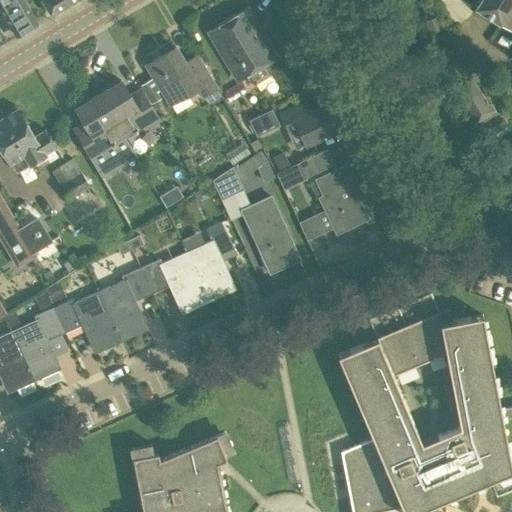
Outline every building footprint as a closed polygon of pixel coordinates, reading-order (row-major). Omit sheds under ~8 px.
[(16,35),(38,22),(23,0),(0,0),(0,9),(3,14),(0,15),(0,27),(2,31),(10,26),(16,35)] [(42,0),(50,14),(73,0),(42,0)] [(511,59),(511,0),(480,0),(476,6),(511,29),(511,54),(510,58),(511,59)] [(247,74),(254,84),(272,73),(266,63),(276,56),(264,37),(263,38),(246,10),(209,32),(220,49),(224,47),(230,57),(226,59),(238,79),(247,74)] [(439,30),(435,17),(424,21),(428,34),(439,30)] [(202,62),(198,53),(184,61),(176,46),(146,64),(154,76),(140,85),(152,103),(161,98),(157,91),(161,89),(170,103),(196,87),(202,97),(218,88),(202,62)] [(488,104),(474,81),(476,80),(471,71),(448,85),(473,125),(496,111),(490,102),(488,104)] [(230,103),(247,92),(241,81),(223,92),(230,103)] [(99,95),(124,136),(142,125),(145,131),(161,121),(144,93),(132,100),(121,82),(99,95)] [(104,147),(124,136),(99,95),(77,108),(88,126),(75,134),(92,163),(108,153),(104,147)] [(311,111),(305,99),(278,112),(288,135),(300,129),(307,144),(336,130),(324,104),(311,111)] [(34,136),(17,108),(0,118),(0,148),(10,164),(11,163),(16,172),(29,164),(29,165),(45,155),(45,153),(56,147),(45,129),(34,136)] [(272,108),(249,119),(257,135),(279,124),(272,108)] [(258,167),(265,182),(274,178),(266,161),(267,160),(260,150),(236,166),(244,176),(258,167)] [(278,167),(289,162),(284,150),(273,155),(278,167)] [(97,196),(72,158),(62,165),(59,160),(52,164),(55,169),(50,172),(76,210),(97,196)] [(298,162),(276,173),(284,189),(306,179),(298,162)] [(365,197),(348,162),(314,179),(322,194),(317,197),(335,235),(369,219),(360,199),(365,197)] [(221,199),(243,189),(232,166),(212,180),(221,199)] [(0,228),(5,230),(17,223),(0,194),(0,228)] [(268,267),(297,254),(271,196),(242,210),(268,267)] [(38,216),(25,224),(35,243),(30,246),(34,252),(35,251),(52,241),(38,216)] [(307,225),(313,240),(329,233),(323,219),(307,225)] [(186,251),(207,296),(233,283),(220,254),(233,248),(224,228),(209,236),(211,239),(186,251)] [(128,239),(132,249),(144,244),(139,234),(128,239)] [(121,254),(132,249),(128,239),(116,245),(121,254)] [(179,308),(207,296),(186,251),(161,262),(160,258),(144,265),(153,285),(166,280),(179,308)] [(62,263),(67,271),(75,266),(70,258),(62,263)] [(99,290),(119,335),(146,323),(132,294),(146,288),(137,268),(122,275),(123,279),(99,290)] [(51,302),(66,296),(60,282),(45,288),(51,302)] [(92,348),(119,335),(99,290),(74,302),(72,298),(57,305),(66,325),(78,319),(92,348)] [(45,291),(34,296),(39,309),(50,304),(45,291)] [(11,330),(32,375),(58,363),(45,334),(58,328),(49,308),(34,315),(36,319),(11,330)] [(511,405),(501,407),(483,314),(441,322),(438,311),(337,354),(373,438),(340,451),(352,511),(412,511),(511,469),(511,468),(502,418),(511,416),(511,405)] [(0,378),(4,388),(32,375),(11,330),(0,335),(0,378)] [(226,511),(216,463),(226,459),(216,435),(159,460),(158,453),(132,458),(142,511),(226,511)]
